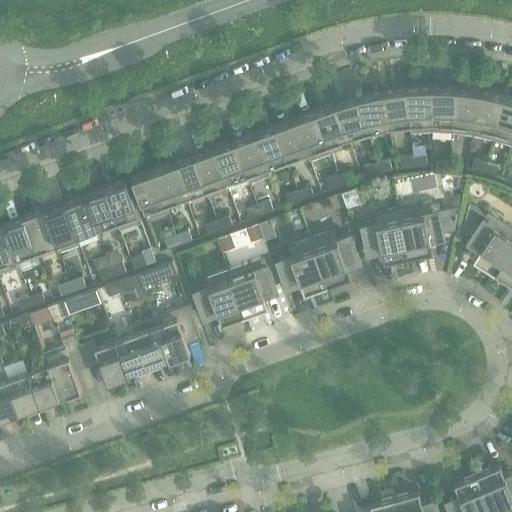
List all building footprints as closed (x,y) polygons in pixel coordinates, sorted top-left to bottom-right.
[(419,85),(413,85),(407,86),(411,131),(431,130),(432,85),(419,85)] [(447,85),(438,85),(432,85),(431,130),(452,131),(456,86),(447,85)] [(398,87),(389,88),(383,89),(390,125),(409,123),(410,131),(411,131),(407,86),(398,87)] [(471,88),(462,86),(456,86),(452,131),(473,133),(481,89),(471,88)] [(374,91),(365,93),(359,94),(369,130),(389,125),(390,125),(383,89),(374,91)] [(495,92),(487,90),(481,89),(473,133),(493,138),(505,94),(495,92)] [(350,97),(341,100),(335,102),(351,144),(349,136),(369,130),(359,94),(350,97)] [(511,96),(510,96),(505,94),(493,138),(511,144),(511,96)] [(315,109),(330,152),(351,144),(335,102),(315,109)] [(330,152),(315,109),(295,116),(310,159),(330,152)] [(310,159),(295,116),(274,124),(287,159),(306,152),(309,159),(310,159)] [(287,159),(274,124),(254,131),(270,174),(270,173),(267,166),(287,159)] [(270,174),(254,131),(234,139),(249,181),(270,174)] [(248,182),(249,181),(234,139),(213,146),(229,189),(248,182)] [(209,196),(229,189),(213,146),(193,153),(209,196)] [(208,197),(209,196),(193,153),(173,161),(186,196),(205,189),(208,197)] [(427,164),(426,153),(412,154),(413,165),(427,164)] [(400,155),(401,166),(413,165),(412,154),(400,155)] [(392,168),(389,157),(377,161),(380,171),(392,168)] [(474,157),(471,168),(484,171),(487,161),(474,157)] [(437,160),(436,171),(449,172),(450,161),(437,160)] [(166,203),(186,196),(173,161),(153,168),(168,211),(169,211),(166,203)] [(364,164),(367,175),(380,171),(377,161),(364,164)] [(462,174),(463,163),(450,161),(449,172),(462,174)] [(497,175),(499,164),(487,161),(484,171),(497,175)] [(153,168),(132,176),(147,219),(168,211),(153,168)] [(354,179),(351,169),(338,173),(342,184),(354,179)] [(326,178),(330,188),(342,184),(338,173),(326,178)] [(120,228),(141,221),(126,178),(104,186),(120,228)] [(314,194),(310,184),(298,188),(302,199),(314,194)] [(119,229),(120,228),(104,186),(84,193),(97,228),(117,221),(119,229)] [(286,193),(289,203),(302,199),(298,188),(286,193)] [(78,236),(97,228),(84,193),(64,200),(80,243),(78,236)] [(273,209),(270,199),(257,203),(261,214),(273,209)] [(64,200),(44,208),(59,251),(80,243),(64,200)] [(441,227),(439,216),(436,200),(399,208),(408,255),(433,250),(430,237),(443,234),(441,227)] [(245,208),(249,218),(261,214),(257,203),(245,208)] [(485,214),(469,203),(462,230),(472,236),(485,214)] [(459,204),(438,208),(439,216),(441,227),(442,231),(454,228),(459,204)] [(58,251),(59,251),(44,208),(23,215),(36,251),(56,243),(58,251)] [(368,250),(381,247),(384,260),(408,255),(399,208),(374,213),(375,221),(363,224),(368,250)] [(480,246),(473,258),(494,271),(511,243),(511,225),(488,210),(485,214),(472,236),(469,239),(480,246)] [(233,224),(229,214),(217,218),(220,229),(233,224)] [(17,258),(36,251),(23,215),(3,223),(19,265),(17,258)] [(204,223),(208,233),(220,229),(217,218),(204,223)] [(262,234),(258,222),(247,227),(251,238),(262,234)] [(3,223),(0,223),(0,272),(19,265),(3,223)] [(192,239),(188,228),(176,233),(180,243),(192,239)] [(350,233),(337,237),(334,229),(311,238),(328,283),(351,275),(346,262),(359,258),(350,233)] [(231,232),(219,237),(224,248),(235,244),(231,232)] [(164,237),(168,248),(180,243),(176,233),(164,237)] [(300,279),(304,292),(328,283),(311,238),(288,246),(291,254),(278,259),(287,284),(300,279)] [(511,243),(494,271),(511,282),(511,243)] [(134,268),(147,263),(143,253),(130,257),(134,268)] [(264,292),(276,288),(264,255),(228,268),(245,314),(268,305),(264,292)] [(126,271),(122,260),(110,265),(114,275),(126,271)] [(142,285),(177,272),(172,261),(138,273),(142,285)] [(98,269),(102,280),(114,275),(110,265),(98,269)] [(205,314),(217,309),(222,322),(245,314),(228,268),(205,277),(208,285),(196,289),(205,314)] [(86,286),(82,275),(70,280),(73,290),(86,286)] [(134,286),(130,276),(118,280),(121,291),(134,286)] [(70,280),(57,284),(61,295),(73,290),(70,280)] [(105,285),(109,295),(121,291),(118,280),(105,285)] [(45,300),(41,290),(29,294),(33,305),(45,300)] [(97,290),(65,302),(70,315),(102,303),(97,290)] [(29,294),(17,299),(21,309),(33,305),(29,294)] [(187,342),(200,337),(188,303),(153,315),(169,358),(190,350),(187,342)] [(36,323),(51,318),(47,306),(32,311),(36,323)] [(33,323),(29,312),(17,317),(21,327),(33,323)] [(153,315),(133,323),(149,366),(169,358),(153,315)] [(133,323),(132,323),(135,331),(116,338),(128,373),(149,366),(133,323)] [(87,365),(79,342),(75,331),(61,337),(64,344),(44,351),(48,362),(61,398),(82,390),(74,370),(87,365)] [(116,338),(96,345),(93,337),(79,342),(87,365),(100,360),(107,381),(128,373),(116,338)] [(61,398),(48,362),(27,370),(40,405),(61,398)] [(8,377),(5,369),(4,370),(20,412),(40,405),(27,370),(8,377)] [(0,419),(20,412),(4,370),(0,371),(0,419)] [(511,471),(505,475),(500,462),(477,472),(494,511),(505,511),(511,509),(511,471)] [(460,494),(447,499),(452,511),(494,511),(477,472),(454,482),(460,494)] [(438,511),(435,499),(422,502),(419,489),(395,495),(399,511),(438,511)] [(373,511),(399,511),(395,495),(371,502),(373,511)]
